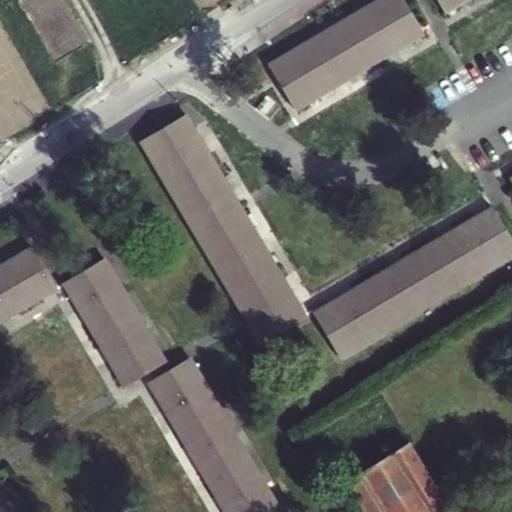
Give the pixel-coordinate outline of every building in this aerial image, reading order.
[(366,54),(391,39),(417,24),(402,0),(356,0),(340,10),(314,26),(289,41),(265,56),(290,100),(315,84),(341,69),(366,54)] [(240,209),(223,182),(209,159),(193,132),(178,107),(139,131),(153,154),(168,180),(182,203),(199,232),(213,255),(228,281),(244,308),(258,332),(298,307),(286,286),(269,259),(254,233),(240,209)] [(360,332),(386,317),(411,302),(437,286),(461,272),(488,255),(511,240),(511,238),(487,196),(462,210),(435,227),(412,241),(385,257),(360,272),(335,286),(311,301),(337,346),(360,332)] [(0,313),(23,300),(50,283),(26,244),(0,260),(0,313)] [(160,355),(146,332),(129,304),(114,281),(97,253),(58,278),(75,305),(90,329),(106,356),(121,380),(160,355)] [(193,452),(208,478),(223,503),(228,511),(258,511),(276,501),(262,478),(247,454),(231,429),(215,404),(199,378),(184,353),(147,376),(162,401),(178,427),(193,452)] [(444,511),(450,509),(408,440),(344,478),(364,511),(444,511)]
